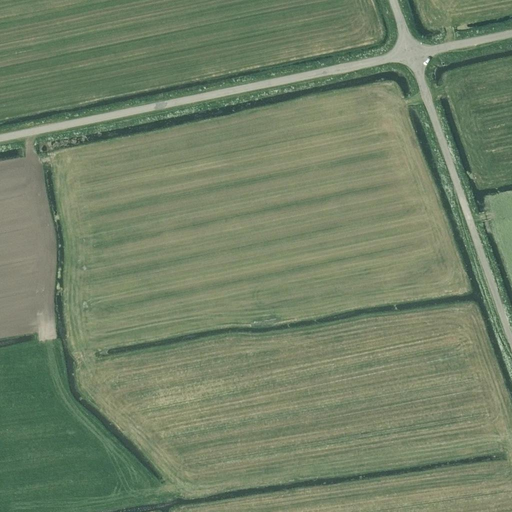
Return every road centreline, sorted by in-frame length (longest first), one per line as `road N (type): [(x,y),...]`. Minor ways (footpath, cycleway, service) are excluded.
road 1 (unclassified): [(0,140),(405,53)]
road 2 (unclassified): [(511,350),(405,53)]
